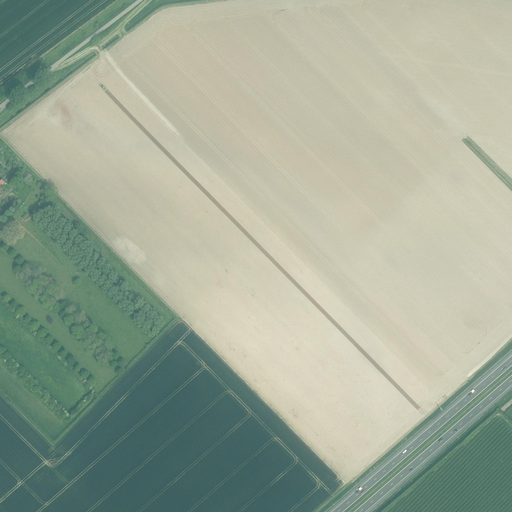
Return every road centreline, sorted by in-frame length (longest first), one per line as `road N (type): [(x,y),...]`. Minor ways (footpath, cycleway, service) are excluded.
road 1 (motorway): [(511,360),(337,511)]
road 2 (motorway): [(359,511),(511,379)]
road 3 (unclassified): [(0,106),(141,0)]
